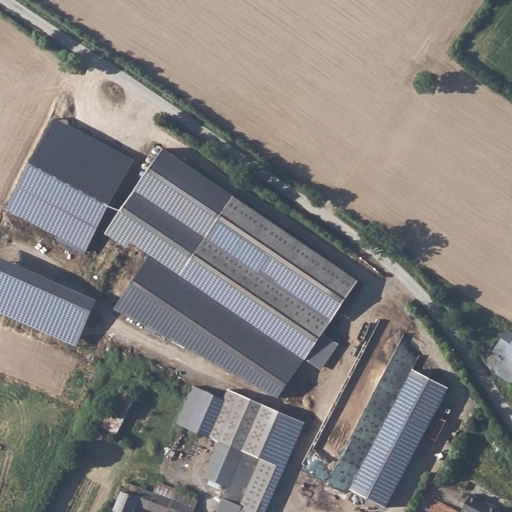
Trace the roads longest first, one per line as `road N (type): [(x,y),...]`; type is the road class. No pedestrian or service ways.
road 1 (unclassified): [(511,422),(446,325),(372,249),(4,0)]
road 2 (unknown): [(406,279),(293,511)]
